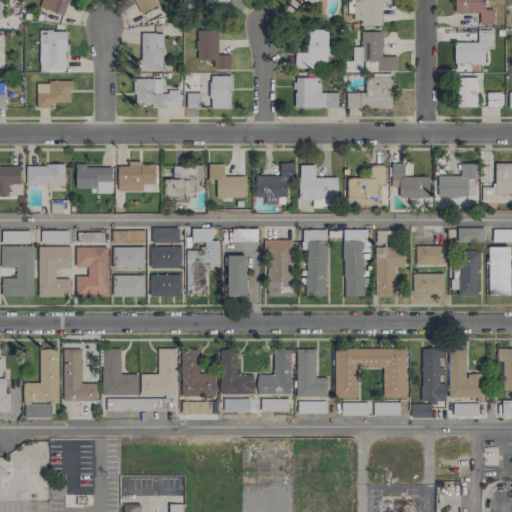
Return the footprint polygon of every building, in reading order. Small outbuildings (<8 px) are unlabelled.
[(69,0),(40,0),(39,7),(65,15),(69,0)] [(130,0),(136,14),(157,6),(154,0),(130,0)] [(381,26),(382,3),(393,3),(393,0),(353,0),(353,19),(361,19),(361,25),(381,26)] [(493,24),(493,9),(484,9),(483,0),(453,0),(454,12),(479,13),(479,24),(493,24)] [(213,60),(213,69),(231,69),(230,54),(218,55),(217,29),(196,29),(197,60),(213,60)] [(294,67),(327,68),(327,30),(308,29),(308,52),(295,52),(294,67)] [(39,71),(65,71),(65,30),(39,31),(39,71)] [(381,32),(361,31),(361,46),(352,46),(352,61),(369,62),(369,70),(397,70),(397,56),(381,56),(381,32)] [(478,42),(454,42),(454,64),(487,63),(486,31),(478,31),(478,42)] [(140,32),(139,68),(162,69),(162,32),(140,32)] [(391,108),(391,74),(366,74),(366,92),(346,92),(346,108),(391,108)] [(230,75),(210,75),(209,108),(229,108),(230,75)] [(293,107),(337,107),(337,92),(318,92),(318,78),(294,77),(293,107)] [(477,107),(478,77),(458,77),(458,106),(477,107)] [(70,80),(48,81),(49,93),(36,93),(36,108),(50,108),(50,103),(71,103),(70,80)] [(179,104),(179,91),(160,91),(160,81),(133,82),(133,105),(179,104)] [(186,108),(200,107),(200,92),(185,92),(186,108)] [(500,107),(500,93),(486,93),(486,106),(500,107)] [(255,176),(254,196),(264,196),(264,204),(284,204),(285,180),(293,180),(294,163),(279,162),(279,176),(255,176)] [(429,198),(428,176),(404,176),(404,163),(391,164),(391,187),(399,187),(399,198),(429,198)] [(437,175),(437,196),(467,196),(467,178),(477,179),(477,163),(460,163),(460,176),(437,175)] [(20,184),(20,165),(0,164),(0,195),(8,196),(8,184),(20,184)] [(208,180),(215,180),(216,198),(246,197),(245,176),(223,176),(223,164),(208,164),(208,180)] [(337,177),(314,176),(314,164),(299,164),(298,199),(312,199),(312,205),(336,206),(337,177)] [(64,184),(64,165),(26,165),(25,184),(64,184)] [(75,187),(96,188),(96,193),(111,193),(111,166),(75,165),(75,187)] [(155,184),(154,165),(117,165),(117,191),(142,191),(142,184),(155,184)] [(195,180),(203,180),(203,165),(173,166),(173,179),(163,179),(163,198),(184,198),(184,199),(195,199),(195,180)] [(377,205),(378,184),(385,185),(385,166),(371,165),(371,178),(346,177),(346,204),(377,205)] [(496,194),(511,194),(511,169),(495,169),(494,191),(484,191),(484,201),(496,201),(496,194)] [(150,243),(178,243),(178,228),(151,227),(150,243)] [(483,228),(457,227),(456,242),(483,242),(483,228)] [(186,250),(185,295),(204,296),(205,266),(218,266),(218,240),(210,240),(210,228),(191,228),(191,241),(203,241),(203,250),(186,250)] [(256,241),(256,229),(231,228),(230,241),(256,241)] [(492,241),(511,241),(511,228),(492,229),(492,241)] [(342,230),(343,296),(363,295),(363,251),(367,251),(367,229),(342,230)] [(29,242),(28,230),(1,231),(1,243),(29,242)] [(68,242),(67,230),(39,231),(40,243),(68,242)] [(325,296),(325,230),(301,230),(301,249),(305,249),(305,296),(325,296)] [(291,296),(292,240),(266,239),(265,295),(291,296)] [(0,267),(15,267),(15,278),(1,277),(1,295),(32,296),(33,246),(0,245),(0,267)] [(445,245),(415,246),(415,265),(446,265),(445,245)] [(69,278),(55,278),(55,268),(70,268),(70,246),(37,247),(37,297),(69,296),(69,278)] [(75,296),(105,296),(105,247),(75,246),(75,267),(87,267),(87,276),(75,275),(75,296)] [(143,268),(142,246),(114,247),(115,268),(143,268)] [(180,268),(180,246),(149,247),(149,268),(180,268)] [(394,294),(394,266),(403,266),(404,247),(376,246),(375,294),(394,294)] [(509,295),(509,246),(488,246),(488,294),(509,295)] [(477,295),(477,253),(455,253),(455,289),(457,289),(457,295),(477,295)] [(246,296),(246,256),(227,256),(226,296),(246,296)] [(442,292),(443,273),(413,273),(413,292),(442,292)] [(180,274),(149,274),(149,296),(180,296),(180,274)] [(113,296),(143,296),(143,275),(113,275),(113,296)] [(137,395),(137,374),(119,374),(120,349),(102,348),(101,394),(137,395)] [(140,394),(175,395),(176,348),(157,348),(157,374),(140,373),(140,394)] [(357,367),(383,367),(382,397),(405,397),(405,349),(334,348),(334,397),(357,397),(357,367)] [(441,349),(420,348),(420,402),(445,402),(445,383),(440,383),(441,349)] [(511,348),(500,348),(499,390),(511,389),(511,348)] [(58,350),(39,349),(38,383),(23,382),(22,401),(57,402),(58,350)] [(198,350),(181,349),(180,396),(214,396),(215,373),(198,373),(198,350)] [(252,394),(252,374),(236,374),(236,349),(219,350),(219,395),(252,394)] [(289,393),(290,350),(273,349),(272,373),(256,373),(256,393),(289,393)] [(296,349),(295,397),(327,397),(327,377),(314,377),(314,349),(296,349)] [(62,401),(96,400),(96,383),(80,383),(80,350),(62,350),(62,401)] [(448,399),(483,398),(482,373),(465,374),(465,352),(448,352),(448,399)] [(171,409),(171,397),(136,399),(137,411),(171,409)] [(260,410),(286,411),(287,399),(260,398),(260,410)] [(511,415),(511,400),(501,400),(501,415),(511,415)] [(324,412),(323,401),(297,402),(298,413),(324,412)] [(341,415),(361,415),(361,402),(341,402),(341,415)] [(398,415),(399,403),(373,402),(372,414),(398,415)] [(23,417),(46,418),(46,404),(23,404),(23,417)] [(430,417),(430,404),(409,404),(410,417),(430,417)] [(453,415),(468,414),(467,404),(452,405),(453,415)] [(379,500),(378,511),(409,511),(409,495),(399,495),(399,500),(379,500)]
